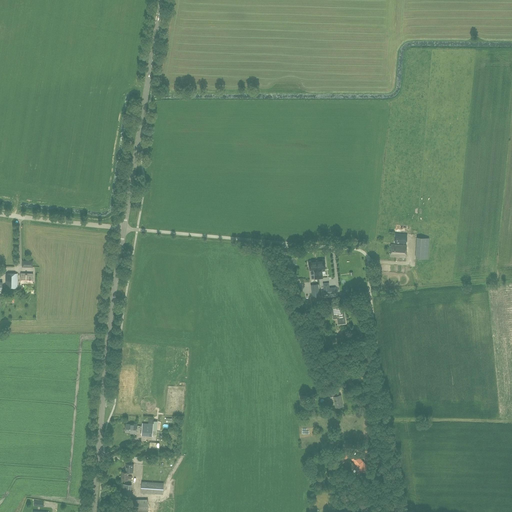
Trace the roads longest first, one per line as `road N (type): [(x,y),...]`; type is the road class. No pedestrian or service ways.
road 1 (unclassified): [(383,420),(360,250),(123,228)]
road 2 (tertiary): [(91,511),(123,228)]
road 3 (tertiary): [(123,228),(159,0)]
road 4 (unclassified): [(0,214),(123,228)]
